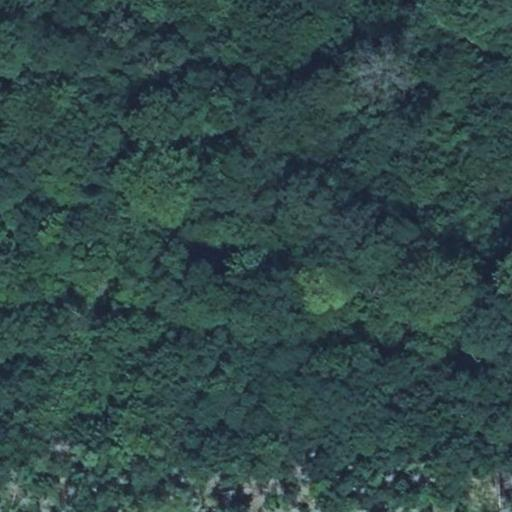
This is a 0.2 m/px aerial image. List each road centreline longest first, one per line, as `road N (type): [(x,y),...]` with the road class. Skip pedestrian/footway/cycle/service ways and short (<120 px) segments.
road 1 (track): [(239,404),(416,443),(511,442)]
road 2 (track): [(0,405),(239,404)]
